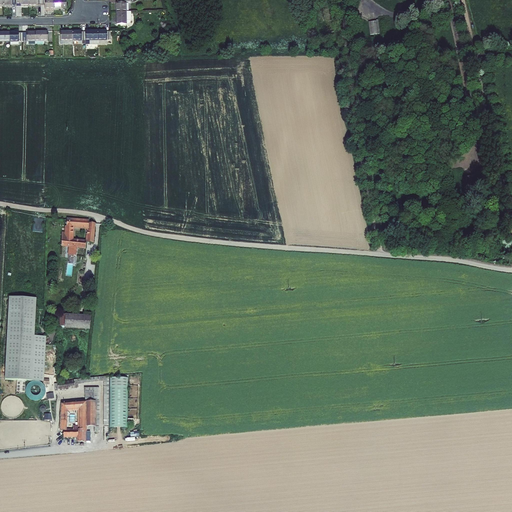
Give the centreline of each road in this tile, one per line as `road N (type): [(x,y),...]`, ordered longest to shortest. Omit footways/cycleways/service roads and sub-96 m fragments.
road 1 (track): [(511,269),(160,235),(82,212),(0,202)]
road 2 (track): [(462,0),(511,232)]
road 3 (unknown): [(447,0),(477,144),(475,158),(452,173)]
road 4 (track): [(0,454),(132,441)]
